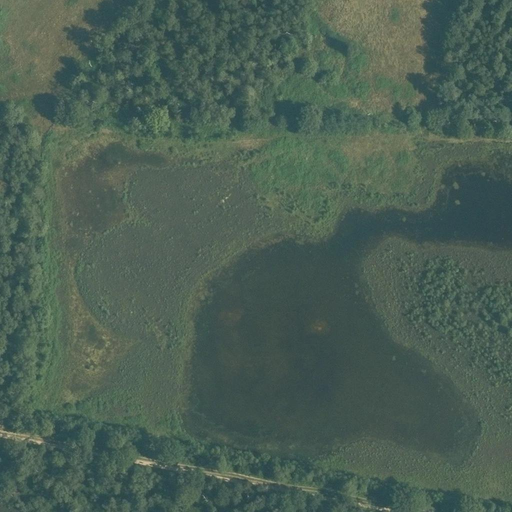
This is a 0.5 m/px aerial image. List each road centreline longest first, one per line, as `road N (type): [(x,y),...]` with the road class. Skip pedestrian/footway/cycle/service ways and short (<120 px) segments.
road 1 (track): [(293,482),(0,426)]
road 2 (track): [(436,511),(293,482)]
